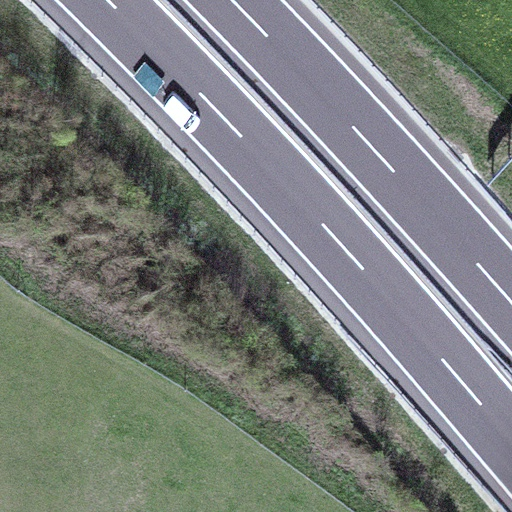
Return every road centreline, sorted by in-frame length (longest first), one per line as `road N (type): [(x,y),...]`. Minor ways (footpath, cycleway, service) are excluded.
road 1 (motorway): [(94,0),(231,136),(511,448)]
road 2 (motorway): [(511,300),(233,0)]
